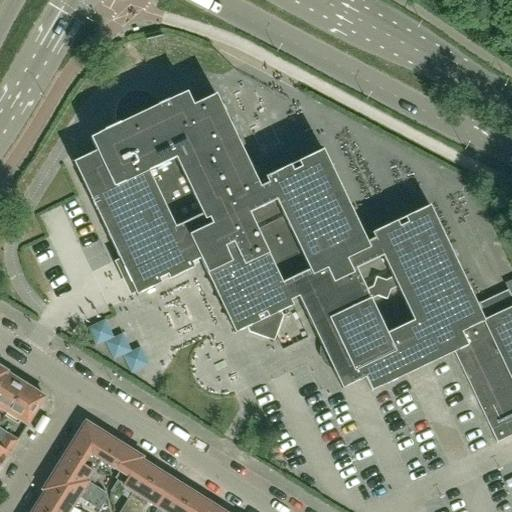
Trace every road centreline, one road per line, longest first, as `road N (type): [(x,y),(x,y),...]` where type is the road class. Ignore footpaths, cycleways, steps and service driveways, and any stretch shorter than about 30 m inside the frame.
road 1 (secondary): [(207,0),(511,151)]
road 2 (residential): [(271,511),(79,391)]
road 3 (secondary): [(511,97),(319,0)]
road 4 (unknown): [(371,511),(283,390)]
road 5 (tertiary): [(0,128),(73,0)]
road 6 (residential): [(2,511),(79,391)]
